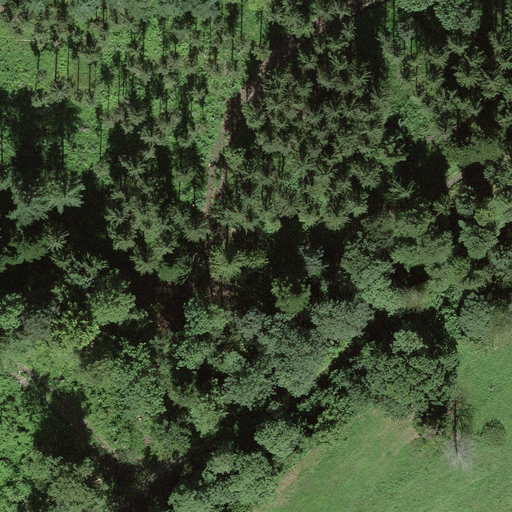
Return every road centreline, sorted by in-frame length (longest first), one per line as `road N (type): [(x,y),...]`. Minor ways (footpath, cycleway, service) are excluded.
road 1 (track): [(106,511),(348,349),(388,293),(404,227),(446,180),(511,151)]
road 2 (track): [(199,263),(208,193),(244,103),(291,33),(362,0)]
